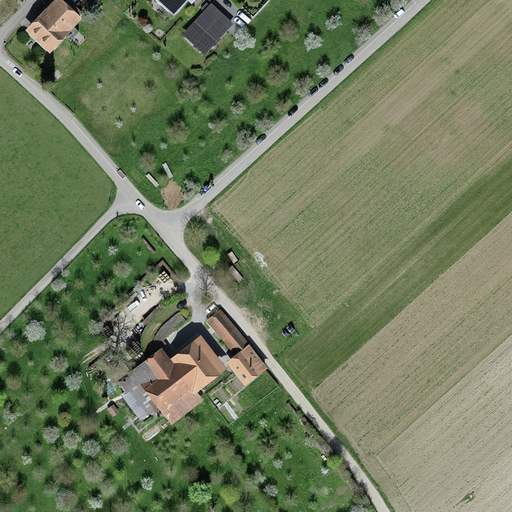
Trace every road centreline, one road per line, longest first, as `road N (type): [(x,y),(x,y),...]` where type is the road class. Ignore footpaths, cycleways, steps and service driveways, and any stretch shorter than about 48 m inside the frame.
road 1 (residential): [(383,511),(169,233)]
road 2 (residential): [(169,233),(424,0)]
road 3 (residential): [(132,198),(0,55)]
road 4 (residential): [(132,198),(0,326)]
